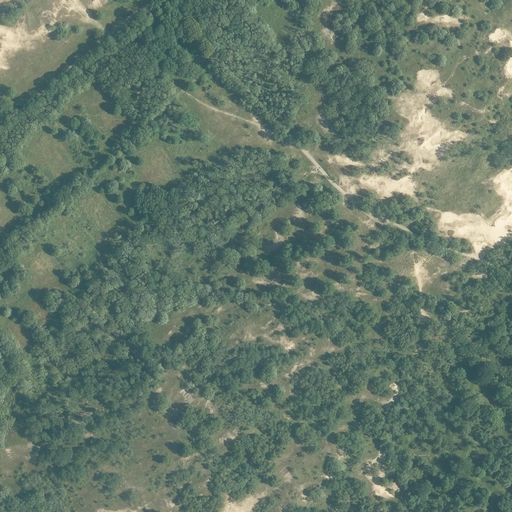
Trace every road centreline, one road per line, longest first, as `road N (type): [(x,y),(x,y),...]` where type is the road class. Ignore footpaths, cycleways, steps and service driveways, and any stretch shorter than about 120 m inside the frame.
road 1 (track): [(511,278),(343,193),(218,56)]
road 2 (track): [(0,257),(218,56)]
road 3 (unknown): [(159,0),(0,127)]
